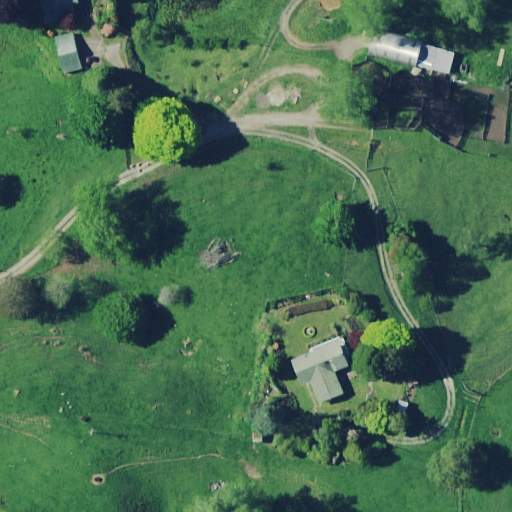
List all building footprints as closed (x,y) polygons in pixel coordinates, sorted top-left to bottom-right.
[(39,0),(46,25),(70,20),(69,15),(76,13),(74,5),(81,4),(79,0),(39,0)] [(455,51),(374,31),(368,54),(449,74),(455,51)] [(82,69),(73,33),(54,38),(63,74),(82,69)] [(450,83),(394,78),(392,95),(448,100),(450,83)] [(350,367),(341,343),(294,359),(303,386),(310,384),(317,405),(344,395),(336,372),(350,367)] [(406,420),(409,402),(397,400),(394,418),(406,420)] [(260,412),(260,419),(252,420),(254,443),(268,442),(268,436),(281,435),(279,411),(260,412)]
